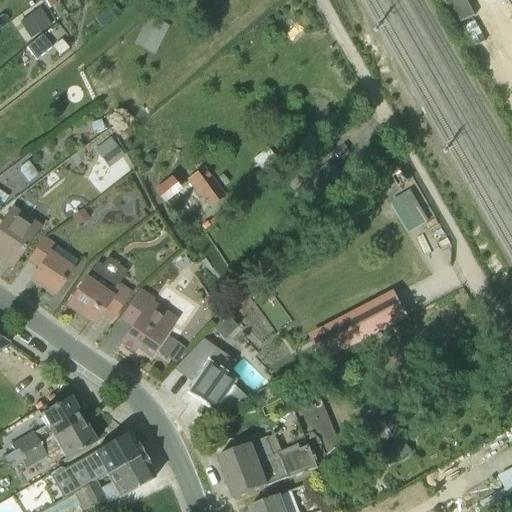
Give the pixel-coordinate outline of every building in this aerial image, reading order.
[(56,5),(53,0),(42,0),(49,10),(56,5)] [(115,0),(93,18),(100,27),(123,10),(115,0)] [(445,0),(452,22),(471,16),(465,0),(445,0)] [(41,7),(30,15),(30,16),(42,34),(43,34),(54,27),(41,7)] [(148,16),(133,45),(150,54),(155,44),(156,45),(166,26),(148,16)] [(41,36),(25,49),(35,61),(51,49),(41,36)] [(101,120),(90,124),(93,134),(104,131),(101,120)] [(111,137),(93,150),(107,169),(124,156),(111,137)] [(329,162),(297,192),(320,218),(353,188),(329,162)] [(203,169),(186,181),(207,210),(224,198),(203,169)] [(399,170),(391,178),(392,179),(402,190),(410,182),(406,177),(403,175),(399,170)] [(28,219),(12,208),(0,225),(0,260),(11,268),(35,233),(24,225),(28,219)] [(84,208),(71,217),(78,227),(91,218),(84,208)] [(206,221),(199,225),(204,232),(211,227),(206,221)] [(53,297),(64,280),(72,269),(50,253),(55,246),(43,238),(38,245),(27,262),(38,269),(30,281),(53,297)] [(101,266),(98,264),(79,291),(67,307),(92,325),(103,308),(113,315),(130,292),(118,285),(122,280),(101,266)] [(149,358),(161,342),(172,325),(146,308),(153,299),(141,292),(132,304),(121,321),(132,329),(120,344),(132,353),(135,348),(149,358)] [(398,323),(384,295),(306,336),(317,356),(321,362),(398,323)] [(175,364),(185,350),(168,338),(157,352),(175,364)] [(228,366),(214,356),(206,369),(192,360),(182,375),(196,384),(190,393),(213,409),(231,383),(222,376),(228,366)] [(295,389),(310,381),(317,393),(333,384),(321,362),(317,356),(301,365),(286,373),(295,389)] [(6,466),(81,422),(69,399),(39,417),(44,428),(12,446),(15,451),(2,459),(6,466)] [(399,412),(365,431),(376,450),(409,431),(399,412)] [(58,451),(64,461),(94,444),(81,422),(6,466),(9,471),(22,465),(25,470),(58,451)] [(92,455),(77,463),(89,486),(95,483),(99,467),(105,477),(141,456),(135,445),(134,446),(128,434),(110,443),(92,453),(92,455)] [(234,500),(252,493),(317,468),(308,447),(300,450),(298,446),(274,456),(267,439),(237,451),(218,458),(234,500)] [(380,452),(389,466),(409,453),(401,439),(380,452)] [(89,486),(71,497),(79,511),(83,511),(91,508),(93,511),(96,511),(119,500),(135,490),(153,480),(147,468),(141,456),(105,477),(109,485),(99,490),(95,483),(89,486)] [(503,491),(511,487),(511,464),(495,472),(503,491)] [(250,511),(286,511),(281,496),(249,508),(250,511)] [(68,511),(70,511),(64,501),(56,505),(55,506),(44,511),(68,511)]
